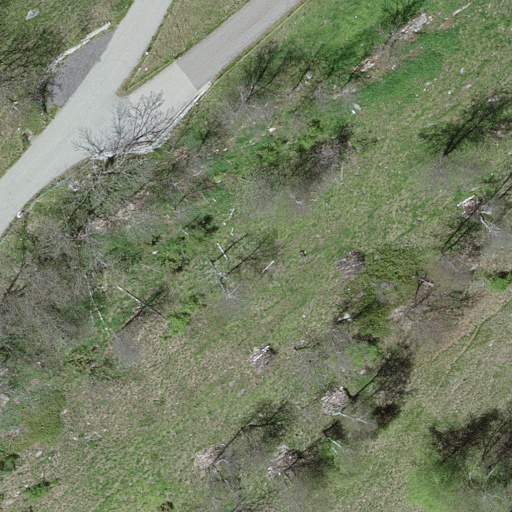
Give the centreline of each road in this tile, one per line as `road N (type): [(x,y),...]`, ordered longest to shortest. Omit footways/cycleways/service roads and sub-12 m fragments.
road 1 (unclassified): [(14,185),(187,77),(281,0)]
road 2 (unclassified): [(14,185),(142,0)]
